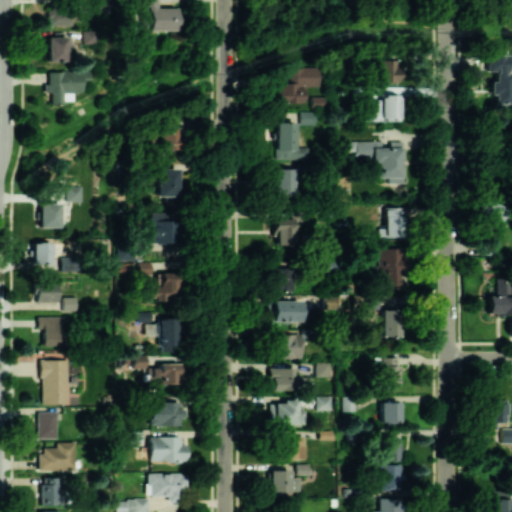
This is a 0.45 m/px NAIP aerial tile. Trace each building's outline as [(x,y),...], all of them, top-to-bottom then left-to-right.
[(46,26),(72,25),(71,6),(46,6),(46,26)] [(82,43),(93,43),(93,30),(81,31),(82,43)] [(44,36),(45,62),(70,61),(69,35),(44,36)] [(508,54),(485,55),(485,72),(493,72),(494,80),(488,81),(489,95),(493,94),(493,104),(509,103),(508,54)] [(397,83),(397,59),(374,59),(373,82),(397,83)] [(273,102),(300,102),(300,85),(316,86),(317,68),(287,67),(287,82),(273,82),(273,102)] [(45,72),(46,84),(42,84),(42,92),(48,92),(48,103),(71,102),(70,92),(80,92),(79,81),(89,81),(89,71),(45,72)] [(398,120),(398,94),(376,94),(376,109),(364,109),(364,120),(398,120)] [(312,111),(298,111),(297,124),(312,124),(312,111)] [(293,123),(274,122),(273,159),(306,159),(306,146),(293,146),(293,123)] [(157,149),(178,149),(178,127),(158,127),(157,149)] [(401,183),(401,141),(388,141),(388,147),(380,147),(380,140),(350,141),(351,158),(376,158),(376,177),(387,177),(387,183),(401,183)] [(154,195),(175,196),(175,168),(155,168),(154,195)] [(293,198),(291,168),(272,168),(273,199),(293,198)] [(79,201),(79,186),(64,186),(64,201),(79,201)] [(501,197),(479,198),(480,222),(502,221),(501,197)] [(59,203),(37,203),(37,227),(58,227),(59,203)] [(384,237),(401,236),(401,207),(384,207),(384,237)] [(146,242),(167,242),(166,212),(145,212),(146,242)] [(293,219),(272,218),(271,243),(293,244),(293,219)] [(493,241),(480,241),(480,254),(494,254),(493,241)] [(47,242),(29,242),(29,262),(48,261),(47,242)] [(114,260),(133,260),(133,244),(115,244),(114,260)] [(401,287),(400,247),(378,247),(378,288),(401,287)] [(272,291),(289,291),(288,266),(271,266),(272,291)] [(144,284),(145,301),(174,300),(173,273),(157,273),(157,284),(144,284)] [(485,314),(511,313),(511,282),(506,282),(506,277),(493,278),(494,295),(485,295),(485,314)] [(34,301),(56,301),(56,283),(34,282),(34,301)] [(334,296),(321,295),(320,309),(334,309),(334,296)] [(75,296),(61,296),(61,310),(75,310),(75,296)] [(269,321),(298,321),(298,300),(270,299),(269,321)] [(379,336),(399,335),(399,310),(378,310),(379,336)] [(135,320),(159,321),(160,312),(135,311),(135,320)] [(35,316),(35,328),(40,328),(41,345),(65,345),(64,316),(35,316)] [(156,346),(175,346),(176,318),(157,318),(156,346)] [(299,358),(298,344),(308,343),(308,331),(272,332),(273,358),(299,358)] [(144,355),(130,354),(130,367),(144,368),(144,355)] [(396,356),(379,357),(380,385),(397,385),(396,356)] [(38,403),(65,404),(65,359),(38,359),(38,403)] [(150,384),(177,385),(177,363),(150,362),(150,384)] [(328,362),(313,362),(313,377),(328,376),(328,362)] [(294,364),(269,364),(268,390),(293,390),(294,364)] [(314,410),(330,410),(330,396),(314,396),(314,410)] [(504,400),(485,399),(484,428),(494,428),(495,422),(503,422),(504,400)] [(178,424),(177,401),(147,401),(147,425),(178,424)] [(272,425),(303,424),(303,410),(298,410),(298,401),(272,402),(272,425)] [(377,422),(397,422),(398,402),(378,402),(377,422)] [(35,438),(54,438),(54,411),(34,411),(35,438)] [(499,443),(511,442),(511,427),(499,428),(499,443)] [(302,458),(302,434),(276,433),(276,458),(302,458)] [(147,461),(184,460),(184,443),(178,443),(178,435),(146,436),(147,461)] [(389,461),(397,460),(397,438),(383,438),(383,450),(389,450),(389,461)] [(37,470),(73,471),(74,442),(54,441),(54,447),(37,447),(37,470)] [(307,464),(293,463),(293,474),(307,474),(307,464)] [(373,488),(399,488),(400,464),(373,463),(373,488)] [(287,469),(267,469),(267,490),(297,491),(297,478),(287,478),(287,469)] [(165,495),(165,501),(182,501),(181,472),(144,473),(145,495),(165,495)] [(38,504),(56,505),(56,477),(38,477),(38,504)] [(490,511),(509,511),(509,490),(490,491),(490,511)] [(145,511),(146,499),(114,498),(113,511),(145,511)] [(369,510),(368,511),(397,511),(398,498),(376,498),(376,510),(369,510)]
